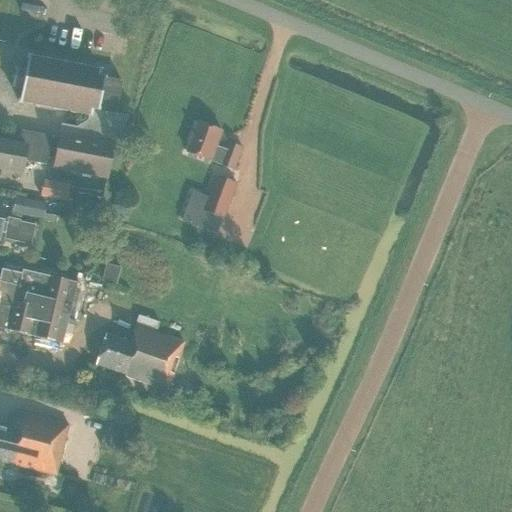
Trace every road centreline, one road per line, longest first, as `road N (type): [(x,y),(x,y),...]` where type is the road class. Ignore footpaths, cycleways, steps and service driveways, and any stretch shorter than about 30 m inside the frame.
road 1 (unclassified): [(486,107),(311,511)]
road 2 (unclassified): [(231,0),(486,107)]
road 3 (track): [(0,356),(56,360),(72,352),(92,316),(110,309)]
